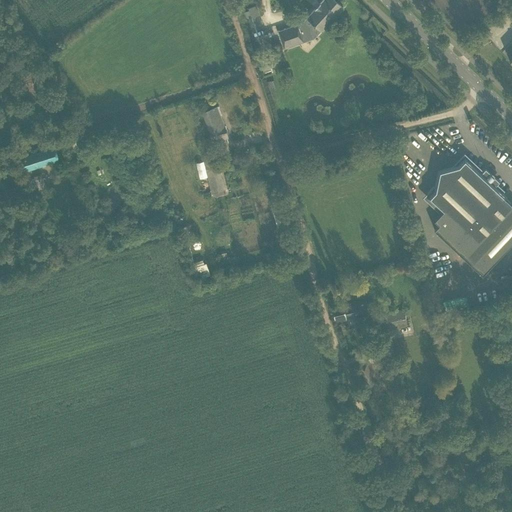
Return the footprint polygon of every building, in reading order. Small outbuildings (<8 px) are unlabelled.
[(306,17),(302,22),(303,23),(300,25),(292,28),(292,26),(277,31),(284,49),(298,44),(297,41),(311,36),(314,33),(316,35),(321,30),(323,29),(322,29),(343,7),(338,2),(338,0),(337,0),(322,0),(320,2),(314,8),(314,9),(307,16),(306,17)] [(253,9),(247,11),(250,19),(256,17),(253,9)] [(511,41),(501,53),(509,60),(510,61),(510,60),(511,61),(511,41)] [(216,106),(202,112),(203,114),(209,132),(208,132),(212,143),(228,139),(225,127),(224,128),(216,106)] [(23,171),(58,160),(54,148),(19,159),(23,171)] [(203,159),(206,171),(220,168),(218,156),(203,159)] [(443,175),(441,184),(429,197),(443,210),(434,220),(438,224),(434,229),(482,274),(511,241),(511,204),(497,191),(491,184),(493,182),(485,174),(483,177),(464,160),(452,172),(443,175)] [(38,189),(45,186),(41,175),(34,177),(38,189)] [(265,179),(256,182),(259,191),(261,191),(266,189),(268,189),(265,179)] [(268,189),(266,189),(281,240),(282,241),(291,239),(275,186),(268,189)] [(7,229),(9,235),(26,228),(21,214),(0,221),(0,228),(1,231),(7,229)] [(267,259),(274,257),(273,250),(266,252),(267,259)] [(343,305),(342,303),(331,306),(335,321),(344,319),(369,314),(366,302),(353,305),(353,303),(343,305)] [(378,331),(407,325),(404,310),(375,316),(378,331)] [(356,367),(364,387),(373,383),(366,363),(356,367)] [(381,370),(384,379),(400,373),(397,365),(381,370)] [(450,440),(453,449),(449,451),(453,462),(457,461),(462,473),(477,467),(465,434),(450,440)] [(432,460),(434,467),(442,465),(439,451),(431,453),(431,451),(427,452),(429,461),(432,460)] [(419,478),(414,464),(406,467),(414,488),(421,485),(422,488),(431,485),(427,475),(419,478)]
